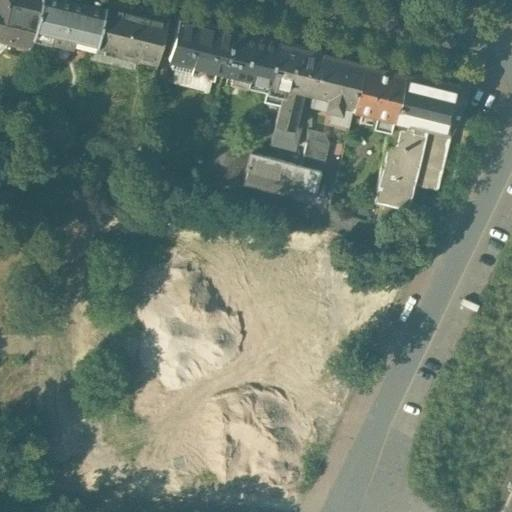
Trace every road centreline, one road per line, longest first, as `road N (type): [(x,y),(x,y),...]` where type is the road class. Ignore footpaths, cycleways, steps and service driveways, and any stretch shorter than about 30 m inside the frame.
road 1 (residential): [(454,264),(341,511)]
road 2 (residential): [(511,60),(264,0)]
road 3 (residential): [(454,264),(231,192)]
road 4 (residential): [(511,140),(454,264)]
